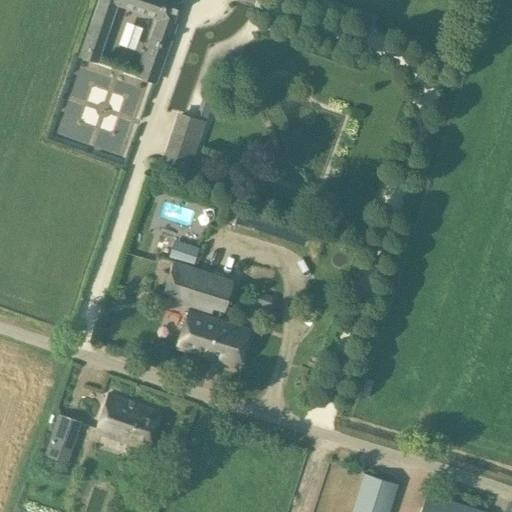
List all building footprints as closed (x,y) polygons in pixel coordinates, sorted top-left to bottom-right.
[(97,0),(78,56),(95,62),(116,4),(156,18),(135,76),(155,83),(176,23),(173,21),(180,0),(97,0)] [(169,138),(162,160),(190,169),(197,147),(169,138)] [(174,240),(168,257),(193,265),(199,248),(174,240)] [(171,262),(161,296),(211,313),(213,309),(223,312),(233,280),(204,270),(195,267),(172,260),(171,262)] [(255,291),(251,303),(269,309),(272,296),(255,291)] [(187,309),(175,346),(236,365),(248,328),(187,309)] [(95,431),(147,449),(160,411),(108,394),(95,431)] [(75,419),(58,414),(45,453),(62,459),(75,419)] [(388,511),(397,484),(363,473),(351,511),(388,511)] [(487,511),(428,492),(419,511),(487,511)]
